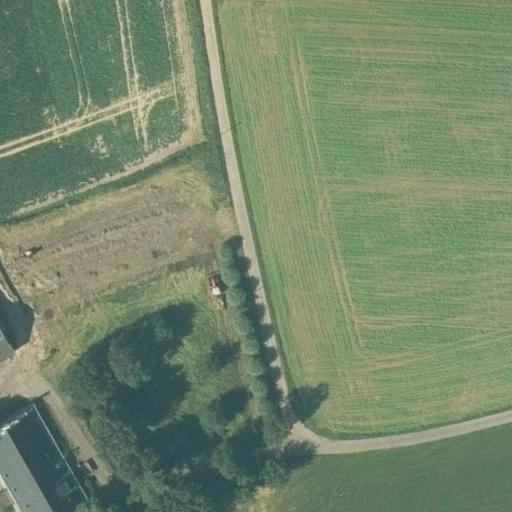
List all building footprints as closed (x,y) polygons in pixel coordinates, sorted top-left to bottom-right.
[(0,324),(0,356),(14,349),(0,324)] [(112,324),(40,357),(50,378),(121,346),(112,324)] [(29,408),(0,424),(0,468),(10,487),(58,459),(29,408)] [(58,459),(10,487),(17,498),(24,511),(60,511),(82,500),(58,459)] [(10,487),(0,492),(0,507),(17,498),(10,487)]
